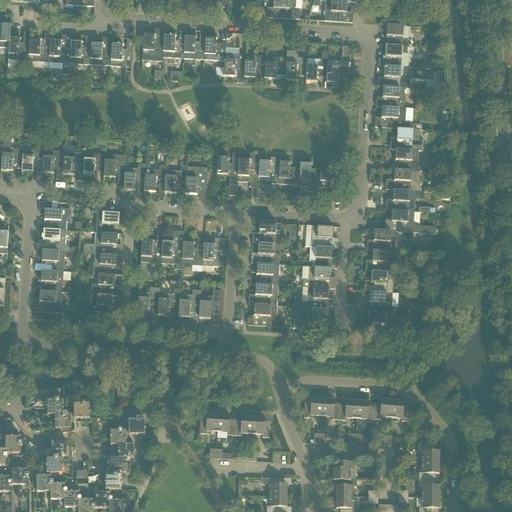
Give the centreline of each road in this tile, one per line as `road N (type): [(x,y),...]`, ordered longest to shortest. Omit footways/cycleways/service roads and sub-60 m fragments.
road 1 (unclassified): [(227,332),(139,325),(124,299),(132,205),(235,214)]
road 2 (residential): [(450,511),(453,443),(412,390),(308,382),(276,388)]
road 3 (secondary): [(493,0),(511,221)]
road 4 (unclassified): [(217,355),(21,345)]
road 5 (unclassified): [(345,219),(356,212),(359,185),(365,43),(357,34)]
road 6 (unclassified): [(259,25),(104,14),(105,0)]
road 7 (unclassified): [(22,319),(28,214),(19,199),(0,197)]
road 8 (residential): [(390,498),(389,457),(298,452)]
